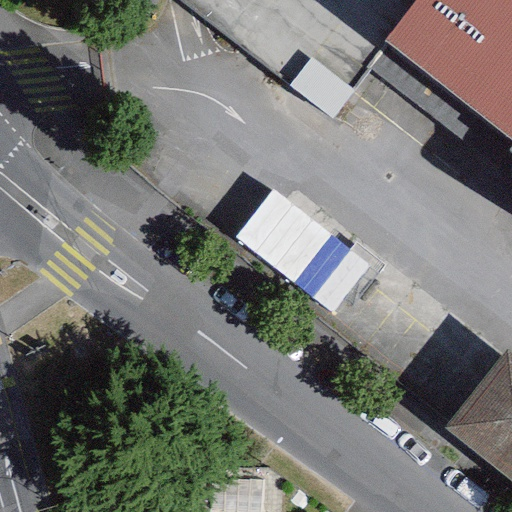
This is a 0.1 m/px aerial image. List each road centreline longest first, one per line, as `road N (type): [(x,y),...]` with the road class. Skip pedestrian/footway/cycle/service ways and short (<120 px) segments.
road 1 (residential): [(285,404),(0,141)]
road 2 (residential): [(0,219),(285,404)]
road 3 (residential): [(285,404),(429,511)]
